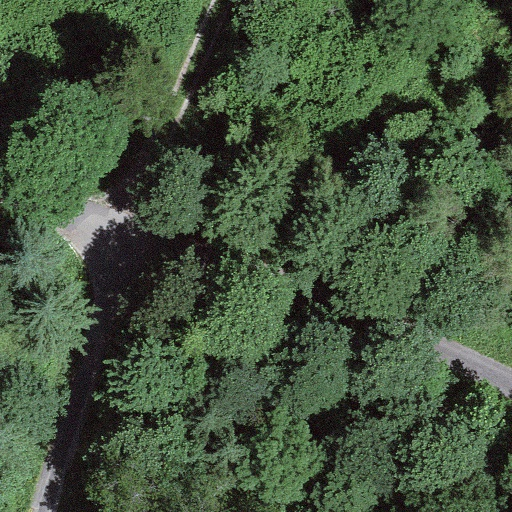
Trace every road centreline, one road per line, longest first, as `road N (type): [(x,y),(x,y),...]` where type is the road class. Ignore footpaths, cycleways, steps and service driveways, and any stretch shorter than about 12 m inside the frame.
road 1 (track): [(511,388),(311,297),(0,188)]
road 2 (track): [(48,511),(130,239)]
road 3 (track): [(227,0),(143,183),(130,239)]
